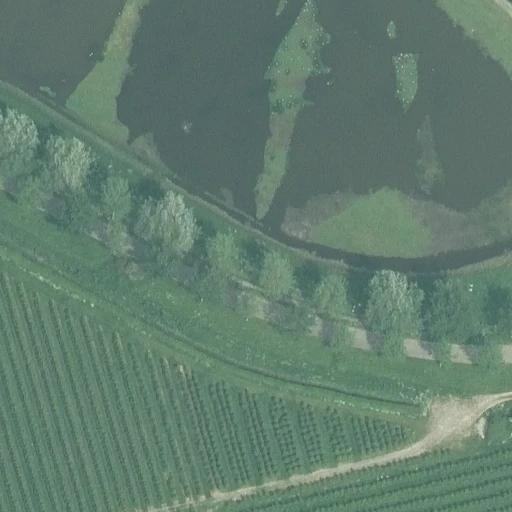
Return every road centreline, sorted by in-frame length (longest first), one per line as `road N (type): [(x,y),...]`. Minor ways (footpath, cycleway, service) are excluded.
road 1 (unclassified): [(511,355),(423,353),(259,311),(0,176)]
road 2 (track): [(511,393),(432,442),(223,497),(211,511)]
